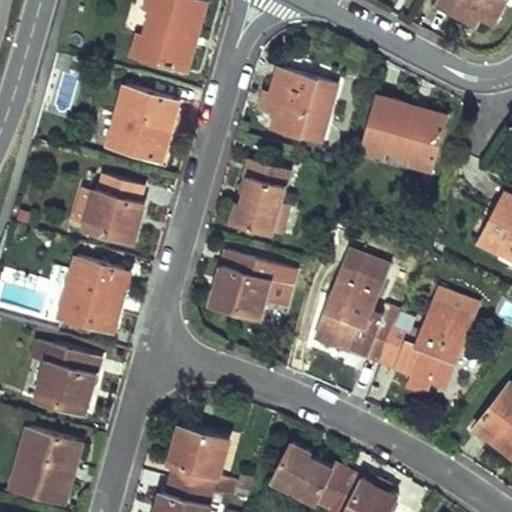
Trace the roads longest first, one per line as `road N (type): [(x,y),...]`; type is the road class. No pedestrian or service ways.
road 1 (residential): [(501,511),(349,422),(230,372)]
road 2 (residential): [(232,61),(151,346)]
road 3 (residential): [(304,0),(465,78),(511,75)]
road 4 (residential): [(151,346),(104,511)]
road 5 (tertiary): [(0,130),(40,0)]
